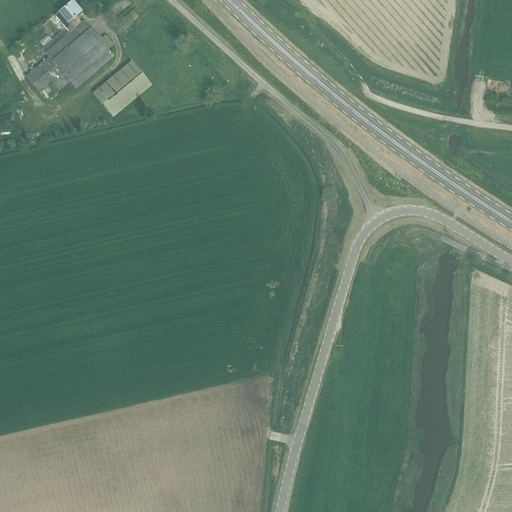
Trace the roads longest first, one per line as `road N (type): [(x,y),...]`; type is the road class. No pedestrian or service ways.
road 1 (primary): [(511,222),(373,126),(228,0)]
road 2 (unclassified): [(279,511),(358,242),(376,222)]
road 3 (unclassified): [(171,0),(333,143),(376,222)]
road 4 (unclassified): [(376,222),(422,212),(511,258)]
